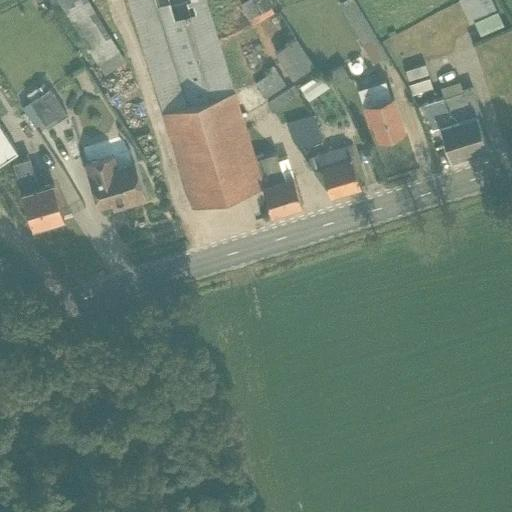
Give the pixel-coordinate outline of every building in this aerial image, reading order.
[(58,0),(103,73),(125,59),(88,0),(58,0)] [(271,213),(302,204),(286,155),(278,157),(276,150),(256,156),(206,0),(129,0),(193,206),(262,184),(271,213)] [(239,0),(252,22),(273,10),(266,0),(239,0)] [(340,0),(338,1),(373,61),(381,56),(382,59),(388,56),(353,0),(340,0)] [(483,31),(502,23),(491,0),(459,0),(469,21),(476,17),(483,31)] [(292,78),(314,63),(295,36),(274,51),(292,78)] [(350,76),(341,62),(326,71),(335,85),(350,76)] [(408,78),(427,72),(424,62),(405,68),(408,78)] [(264,96),(285,82),(273,63),(268,66),(270,70),(255,81),(264,96)] [(308,99),(328,85),(319,71),(298,83),(308,99)] [(412,92),(432,86),(429,76),(409,82),(412,92)] [(376,137),(405,129),(394,93),(389,94),(384,78),(357,86),(368,122),(371,121),(376,137)] [(468,153),(487,147),(476,112),(481,110),(473,85),(462,88),(459,78),(439,84),(447,108),(457,118),(468,153)] [(272,108),(298,91),(292,83),(266,100),(272,108)] [(47,125),(67,112),(49,86),(29,99),(47,125)] [(298,145),(321,138),(312,112),(285,121),(291,136),(298,145)] [(468,153),(457,118),(439,123),(450,158),(468,153)] [(0,160),(13,154),(0,129),(0,128),(0,160)] [(329,195),(360,186),(347,142),(308,155),(311,164),(319,162),(329,195)] [(113,207),(146,197),(134,158),(117,163),(114,152),(83,161),(98,205),(111,202),(113,207)] [(32,224),(64,214),(52,178),(37,183),(28,155),(12,160),(32,224)]
